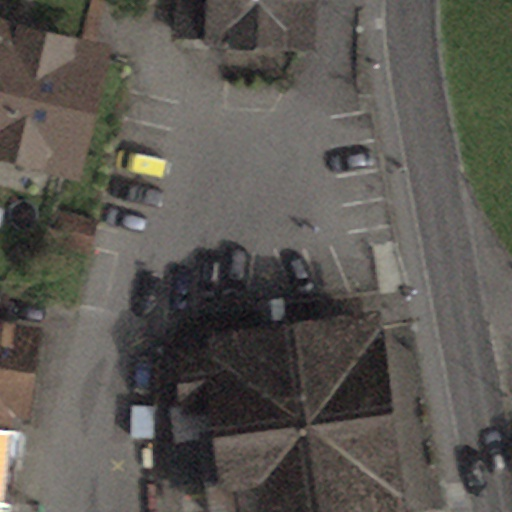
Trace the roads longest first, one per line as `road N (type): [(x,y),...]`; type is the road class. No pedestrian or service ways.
road 1 (residential): [(91,511),(124,319),(160,248),(235,184),(295,156),(425,129)]
road 2 (secondary): [(425,129),(497,511)]
road 3 (secondary): [(406,0),(425,129)]
